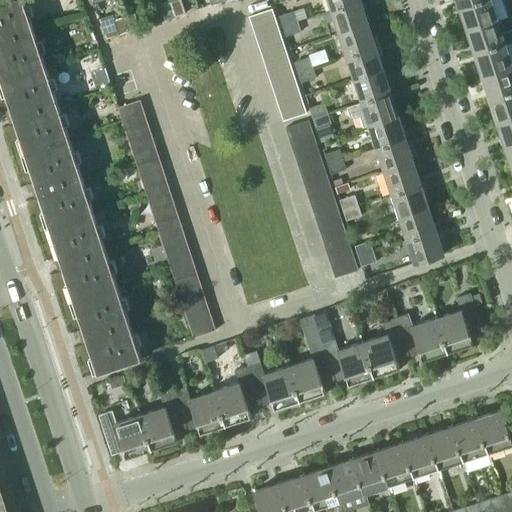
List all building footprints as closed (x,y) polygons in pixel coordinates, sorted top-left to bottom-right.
[(0,0),(0,73),(1,78),(45,63),(24,0),(0,0)] [(186,12),(182,0),(173,0),(171,1),(176,15),(186,12)] [(359,1),(358,0),(326,0),(330,10),(359,1)] [(479,0),(458,7),(465,31),(496,21),(488,0),(479,0)] [(166,19),(176,15),(171,1),(161,4),(166,19)] [(367,24),(359,1),(330,10),(338,33),(367,24)] [(252,28),(275,20),(271,9),(248,16),(252,28)] [(279,15),(283,25),(298,20),(294,10),(279,15)] [(107,38),(127,31),(122,17),(115,20),(113,12),(100,16),(107,38)] [(135,13),(122,17),(127,31),(139,27),(135,13)] [(252,28),(256,39),(279,32),(275,20),(252,28)] [(301,31),(298,20),(283,25),(286,35),(301,31)] [(465,31),(473,54),(503,44),(503,43),(511,40),(511,28),(500,33),(496,21),(465,31)] [(374,47),(367,24),(338,33),(345,56),(374,47)] [(283,43),(279,32),(256,39),(259,51),(283,43)] [(259,51),(263,63),(286,55),(283,43),(259,51)] [(473,54),(480,77),(511,67),(503,44),(473,54)] [(381,69),(374,47),(345,56),(353,79),(381,69)] [(290,67),(286,55),(263,63),(267,74),(290,67)] [(298,71),(313,66),(309,56),(295,61),(298,71)] [(1,78),(25,151),(69,137),(45,63),(1,78)] [(313,66),(298,71),(301,81),(316,76),(313,66)] [(267,74),(271,86),(294,78),(290,67),(267,74)] [(480,77),(488,100),(511,92),(511,71),(511,67),(480,77)] [(389,93),(381,69),(353,79),(360,102),(389,93)] [(298,90),(294,78),(271,86),(275,97),(298,90)] [(275,97),(278,109),(302,101),(298,90),(275,97)] [(511,92),(488,100),(495,123),(511,117),(511,92)] [(397,117),(389,93),(360,102),(361,103),(345,108),(348,118),(364,113),(368,126),(397,117)] [(139,100),(117,107),(120,119),(142,111),(139,100)] [(305,113),(302,101),(278,109),(282,120),(305,113)] [(328,112),(325,102),(310,107),(314,117),(328,112)] [(146,123),(142,111),(120,119),(124,130),(146,123)] [(328,112),(314,117),(317,127),(331,122),(328,112)] [(376,149),(404,140),(397,117),(368,126),(376,149)] [(511,117),(495,123),(503,146),(511,143),(511,117)] [(289,139),(312,131),(308,120),(285,128),(289,139)] [(331,122),(317,127),(321,141),(336,136),(331,122)] [(124,130),(128,142),(150,134),(146,123),(124,130)] [(289,139),(292,151),(316,143),(312,131),(289,139)] [(154,146),(150,134),(128,142),(132,153),(154,146)] [(25,151),(49,225),(93,210),(69,137),(25,151)] [(383,172),(412,163),(404,140),(376,149),(383,172)] [(319,154),(316,143),(292,151),(296,162),(319,154)] [(511,168),(511,143),(503,146),(511,169),(511,168)] [(132,153),(136,165),(158,157),(154,146),(132,153)] [(325,152),(328,163),(343,158),(340,148),(325,152)] [(296,162),(300,174),(323,166),(319,154),(296,162)] [(161,169),(158,157),(136,165),(139,176),(161,169)] [(346,168),(343,158),(328,163),(332,173),(346,168)] [(391,195),(419,186),(412,163),(383,172),(391,195)] [(327,178),(323,166),(300,174),(304,185),(327,178)] [(139,176),(143,188),(165,180),(161,169),(139,176)] [(304,185),(307,197),(331,189),(327,178),(304,185)] [(169,192),(165,180),(143,188),(147,199),(169,192)] [(351,189),(348,182),(342,184),(345,192),(351,189)] [(426,208),(419,186),(391,195),(398,217),(426,208)] [(335,201),(331,189),(307,197),(311,208),(335,201)] [(147,199),(151,210),(173,203),(169,192),(147,199)] [(340,199),(344,209),(359,204),(356,194),(340,199)] [(311,208),(315,220),(338,212),(335,201),(311,208)] [(176,214),(173,203),(151,210),(155,222),(176,214)] [(362,214),(359,204),(344,209),(347,219),(362,214)] [(434,232),(426,208),(398,217),(406,241),(434,232)] [(49,225),(74,298),(117,283),(93,210),(49,225)] [(342,224),(338,212),(315,220),(319,231),(342,224)] [(155,222),(158,233),(180,226),(176,214),(155,222)] [(319,231),(323,243),(346,235),(342,224),(319,231)] [(184,237),(180,226),(158,233),(162,245),(184,237)] [(406,241),(413,264),(442,255),(434,232),(406,241)] [(350,247),(346,235),(323,243),(326,255),(350,247)] [(162,245),(166,256),(188,249),(184,237),(162,245)] [(356,245),(359,255),(374,250),(371,240),(356,245)] [(326,255),(330,266),(354,258),(350,247),(326,255)] [(192,260),(188,249),(166,256),(170,268),(192,260)] [(378,260),(374,250),(359,255),(362,265),(378,260)] [(357,270),(354,258),(330,266),(334,278),(357,270)] [(170,268),(174,279),(195,272),(192,260),(170,268)] [(199,283),(195,272),(174,279),(177,291),(199,283)] [(98,373),(126,363),(142,358),(117,283),(74,298),(98,373)] [(177,291),(181,302),(203,295),(199,283),(177,291)] [(482,334),(469,293),(454,298),(458,310),(435,318),(447,355),(472,346),(470,338),(482,334)] [(207,306),(203,295),(181,302),(185,314),(207,306)] [(185,314),(189,325),(211,318),(207,306),(185,314)] [(347,387),(373,379),(361,342),(337,350),(324,311),(311,315),(333,383),(345,379),(347,387)] [(421,363),(447,355),(435,318),(411,326),(407,314),(406,313),(394,317),(407,358),(419,354),(421,363)] [(287,366),(298,403),(323,394),(321,387),(333,383),(311,315),(298,319),(307,346),(311,359),(287,366)] [(361,342),(373,379),(398,370),(395,362),(407,358),(394,317),(380,321),(385,334),(361,342)] [(214,329),(211,318),(189,325),(193,336),(214,329)] [(215,345),(202,350),(206,362),(219,357),(215,345)] [(298,403),(287,366),(263,374),(259,362),(246,366),(259,407),(271,403),(274,411),(298,403)] [(259,407),(246,366),(233,371),(237,383),(213,391),(224,427),(250,419),(247,411),(259,407)] [(146,371),(138,374),(140,381),(148,378),(146,371)] [(224,427),(213,391),(190,399),(185,386),(171,390),(185,431),(196,427),(199,435),(224,427)] [(162,407),(138,415),(149,449),(174,441),(171,435),(185,431),(171,390),(158,395),(162,407)] [(500,407),(475,415),(487,452),(511,443),(500,407)] [(112,454),(125,450),(127,457),(149,449),(138,415),(117,422),(112,410),(99,414),(112,454)] [(462,460),(487,452),(475,415),(450,424),(462,460)] [(437,468),(462,460),(450,424),(425,432),(437,468)] [(437,468),(425,432),(400,440),(413,476),(437,468)] [(413,476),(400,440),(376,448),(388,485),(413,476)] [(388,485),(376,448),(351,456),(363,493),(388,485)] [(351,456),(326,465),(339,501),(342,511),(367,503),(363,493),(351,456)] [(326,465),(302,473),(314,509),(339,501),(326,465)] [(287,511),(306,511),(314,509),(302,473),(277,481),(287,511)] [(252,490),(259,511),(287,511),(277,481),(252,490)] [(511,511),(511,490),(500,494),(506,511),(511,511)] [(506,511),(500,494),(476,502),(479,511),(506,511)] [(479,511),(476,502),(464,506),(465,511),(479,511)]
